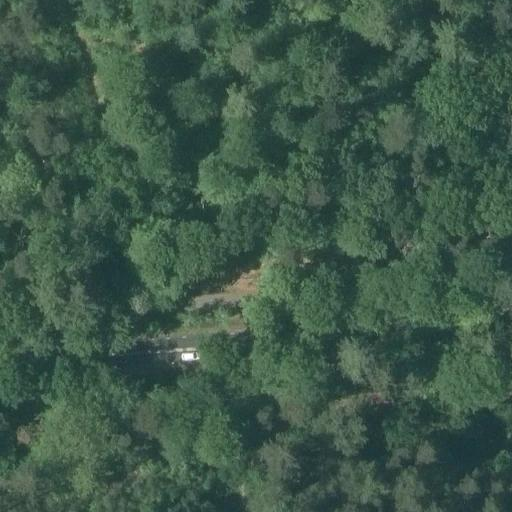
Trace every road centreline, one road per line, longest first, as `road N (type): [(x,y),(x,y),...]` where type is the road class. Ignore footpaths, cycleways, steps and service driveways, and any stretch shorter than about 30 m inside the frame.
road 1 (primary): [(0,365),(511,325)]
road 2 (track): [(239,511),(235,387)]
